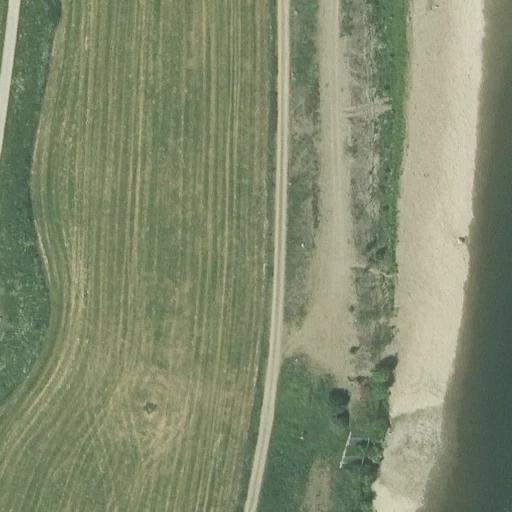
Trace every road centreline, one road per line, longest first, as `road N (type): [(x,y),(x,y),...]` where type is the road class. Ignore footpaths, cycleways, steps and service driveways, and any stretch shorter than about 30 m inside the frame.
road 1 (track): [(281,0),(275,337),(244,511)]
road 2 (track): [(328,0),(324,304),(311,329),(275,337)]
